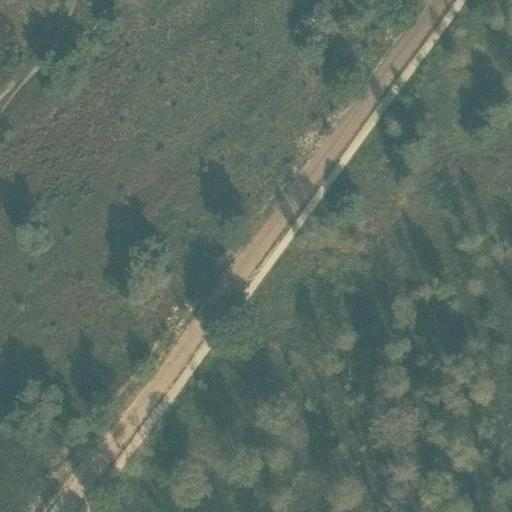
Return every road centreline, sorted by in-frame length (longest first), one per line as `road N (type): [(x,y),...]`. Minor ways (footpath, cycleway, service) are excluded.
road 1 (track): [(443,0),(59,511)]
road 2 (track): [(74,0),(0,116)]
